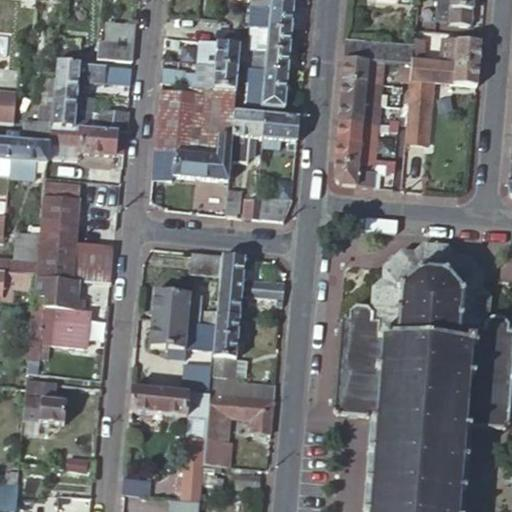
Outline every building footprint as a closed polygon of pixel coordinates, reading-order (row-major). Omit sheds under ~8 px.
[(219,0),(204,0),(202,20),(217,21),(219,0)] [(246,0),(246,7),(244,27),(246,27),(244,51),(250,51),(249,68),(263,69),(265,47),(267,28),(268,7),(269,0),(246,0)] [(292,0),(269,0),(268,7),(292,10),(292,0)] [(444,0),(448,0),(446,25),(471,27),(473,0),(444,0)] [(290,30),(292,10),(268,7),(267,28),(290,30)] [(437,16),(415,14),(414,31),(427,32),(435,33),(437,16)] [(214,45),(238,47),(238,45),(240,23),(232,22),(232,33),(215,32),(214,45)] [(267,28),(265,47),(288,49),(290,30),(267,28)] [(427,32),(414,31),(412,49),(411,61),(424,62),(427,32)] [(478,67),(480,45),(438,41),(436,63),(478,67)] [(131,64),(133,47),(98,43),(96,60),(131,64)] [(375,46),(344,43),(343,62),(373,64),(375,46)] [(236,69),(236,67),(238,47),(214,45),(203,44),(202,57),(201,65),(212,66),(236,69)] [(411,61),(412,49),(375,46),(373,64),(374,65),(384,65),(393,66),(395,66),(411,67),(411,61)] [(265,47),(263,69),(286,72),(288,49),(265,47)] [(87,53),(61,51),(61,61),(86,64),(87,53)] [(194,56),(193,65),(201,65),(202,57),(194,56)] [(409,84),(407,106),(404,146),(427,148),(432,85),(476,89),(478,67),(436,63),(424,62),(411,61),(411,67),(409,84)] [(373,64),(343,62),(341,83),(365,85),(366,77),(373,78),(374,65),(373,64)] [(104,69),(54,64),(52,80),(51,95),(75,98),(77,83),(103,85),(104,69)] [(210,90),(212,66),(201,65),(193,65),(192,79),(195,80),(195,88),(202,89),(210,90)] [(234,92),(236,69),(212,66),(210,90),(234,92)] [(394,83),(409,84),(411,67),(395,66),(394,83)] [(129,87),(130,71),(104,69),(103,85),(129,87)] [(246,106),(259,108),(283,110),(286,72),(263,69),(263,71),(244,69),(243,81),(248,81),(246,106)] [(181,74),(160,72),(159,84),(195,88),(195,80),(192,79),(180,78),(181,74)] [(51,95),(52,80),(43,79),(39,124),(20,123),(19,142),(46,145),(48,126),(51,95)] [(365,85),(341,83),(339,103),(379,107),(381,87),(365,85)] [(230,137),(232,112),(234,92),(210,90),(202,89),(201,97),(160,93),(153,152),(213,158),(216,136),(230,137)] [(0,92),(0,125),(17,127),(19,93),(0,92)] [(91,100),(75,98),(51,95),(48,126),(72,129),(100,132),(124,134),(126,115),(99,112),(99,117),(90,116),(91,100)] [(379,107),(339,103),(337,125),(378,127),(379,107)] [(260,142),(262,115),(232,112),(230,137),(230,139),(260,142)] [(295,145),(297,119),(262,115),(260,142),(295,145)] [(337,125),(335,145),(376,148),(378,127),(337,125)] [(72,129),(48,126),(46,145),(77,148),(77,155),(113,159),(113,157),(122,157),(124,134),(100,132),(72,129)] [(230,139),(230,137),(216,136),(213,158),(153,152),(151,181),(173,184),(173,178),(226,183),(230,139)] [(8,141),(0,140),(0,176),(5,177),(6,161),(8,141)] [(45,152),(46,145),(19,142),(8,141),(6,161),(36,164),(44,165),(45,152)] [(77,148),(46,145),(45,152),(77,155),(77,148)] [(333,166),(374,168),(376,148),(335,145),(333,166)] [(34,182),(36,164),(6,161),(5,177),(5,179),(34,182)] [(384,173),(393,174),(394,165),(385,164),(385,169),(374,168),(333,166),(332,179),(338,188),(372,190),(373,176),(384,177),(384,173)] [(251,202),(255,202),(257,178),(245,178),(242,220),(250,221),(251,202)] [(78,188),(42,184),(37,237),(34,277),(34,278),(59,280),(75,282),(110,284),(113,253),(73,249),(78,188)] [(223,218),(234,219),(235,211),(237,211),(238,193),(225,191),(223,218)] [(260,203),(255,202),(251,202),(250,221),(258,222),(260,203)] [(0,274),(34,277),(37,237),(13,235),(11,260),(0,259),(0,274)] [(507,428),(511,369),(511,334),(511,333),(507,333),(507,327),(501,319),(491,318),(486,323),(487,300),(479,290),(480,278),(465,259),(454,259),(445,250),(423,248),(412,256),(401,254),(383,270),(382,281),(372,291),(371,313),(367,308),(356,307),(348,313),(348,320),(342,320),(339,323),(331,414),(335,418),(368,421),(360,511),(463,511),(470,429),(503,432),(507,428)] [(189,277),(217,280),(219,258),(191,256),(189,277)] [(244,261),(219,258),(217,280),(216,294),(216,297),(240,299),(241,298),(242,283),(244,261)] [(59,280),(34,278),(32,298),(43,299),(41,325),(41,331),(40,347),(82,351),(85,315),(76,314),(78,302),(73,301),(75,282),(59,280)] [(280,308),(282,286),(256,284),(242,283),(241,298),(260,300),(261,298),(275,299),(274,307),(280,308)] [(216,297),(216,294),(209,293),(208,305),(215,306),(216,297)] [(151,295),(149,322),(186,326),(188,298),(151,295)] [(215,306),(214,316),(214,317),(239,319),(240,299),(216,297),(215,306)] [(43,299),(32,298),(32,302),(31,303),(37,304),(36,316),(30,315),(29,330),(41,331),(41,325),(43,299)] [(261,298),(260,300),(260,306),(274,307),(275,299),(261,298)] [(204,304),(203,314),(214,316),(215,306),(208,305),(204,304)] [(203,314),(202,328),(213,329),(214,317),(214,316),(203,314)] [(214,317),(213,329),(212,339),(237,341),(239,319),(214,317)] [(186,326),(149,322),(146,350),(166,352),(165,361),(182,363),(186,326)] [(199,362),(210,363),(210,360),(212,339),(213,329),(202,328),(199,362)] [(41,331),(29,330),(26,363),(39,364),(40,347),(41,331)] [(258,343),(277,344),(278,335),(259,333),(258,343)] [(237,341),(212,339),(210,360),(210,363),(209,378),(233,380),(237,341)] [(207,397),(244,401),(246,385),(246,383),(233,382),(233,380),(209,378),(207,397)] [(55,385),(24,382),(24,391),(23,401),(39,402),(39,400),(53,402),(55,385)] [(244,401),(272,403),(273,388),(246,385),(244,401)] [(130,390),(127,414),(184,420),(185,412),(206,414),(207,397),(130,390)] [(206,414),(205,417),(227,419),(250,422),(249,434),(269,436),(272,403),(244,401),(207,397),(206,414)] [(39,400),(39,402),(37,424),(62,427),(64,403),(53,402),(39,400)] [(39,402),(23,401),(21,422),(37,424),(39,402)] [(227,419),(205,417),(204,428),(203,443),(203,444),(224,446),(227,419)] [(178,504),(197,506),(201,468),(202,453),(203,444),(203,443),(184,441),(178,504)] [(202,453),(201,468),(223,470),(224,455),(202,453)] [(69,459),(66,471),(84,475),(87,463),(69,459)] [(260,479),(237,477),(236,494),(258,495),(260,479)] [(121,480),(120,497),(147,500),(148,483),(121,480)] [(0,510),(12,511),(14,489),(0,487),(0,510)]
